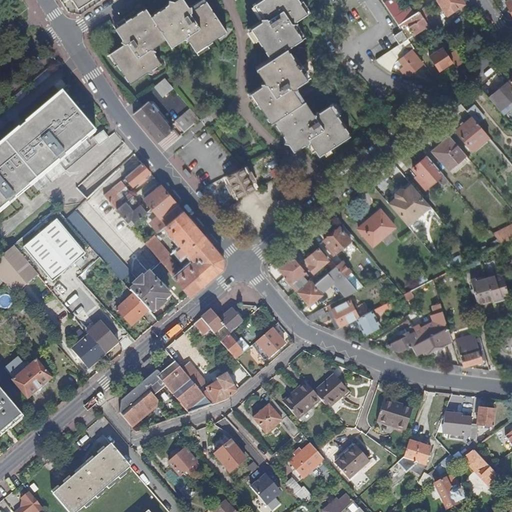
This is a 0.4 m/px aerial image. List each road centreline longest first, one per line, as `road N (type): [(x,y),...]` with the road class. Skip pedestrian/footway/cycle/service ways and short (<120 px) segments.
road 1 (residential): [(245,265),(508,42)]
road 2 (residential): [(67,35),(157,162),(245,265)]
road 3 (residential): [(92,393),(133,440),(229,404),(310,334)]
road 4 (residential): [(310,334),(435,379),(511,387)]
road 5 (residential): [(245,265),(92,393)]
road 6 (residential): [(92,393),(0,471)]
